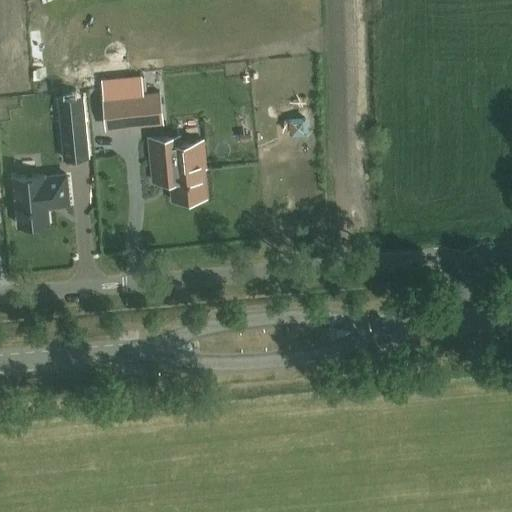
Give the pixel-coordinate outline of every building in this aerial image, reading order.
[(101,76),(103,97),(128,95),(143,93),(141,73),(101,76)] [(159,92),(128,95),(130,121),(162,119),(159,92)] [(83,105),(59,108),(64,156),(88,153),(83,105)] [(305,118),(290,119),(291,134),(306,133),(305,118)] [(168,136),(149,138),(152,173),(153,181),(171,179),(173,200),(206,197),(203,168),(205,167),(203,140),(180,142),(179,135),(168,136)] [(44,174),(14,177),(18,224),(48,221),(47,206),(69,204),(66,174),(44,176),(44,174)]
